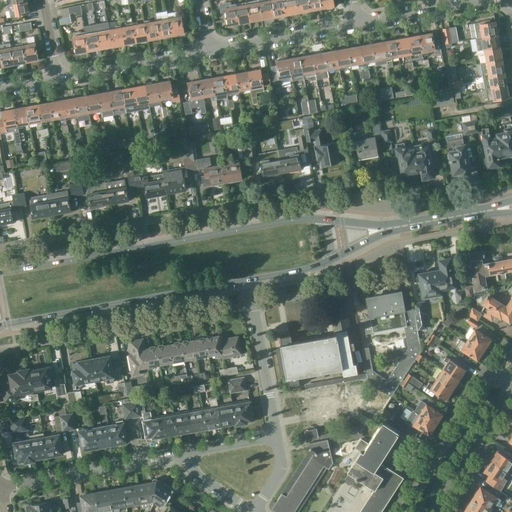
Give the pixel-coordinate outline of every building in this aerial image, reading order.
[(249,22),(261,20),(258,2),(259,2),(258,0),(256,0),(246,2),(247,2),(247,4),(246,4),(249,22)] [(261,20),(273,18),(270,0),(271,0),(270,0),(258,0),(259,2),(258,2),(261,20)] [(270,0),(271,0),(270,0),(273,18),(285,15),(282,0),(270,0)] [(282,0),(285,15),(298,13),(295,0),(282,0)] [(295,0),(298,13),(310,11),(307,0),(295,0)] [(307,0),(310,11),(322,9),(320,0),(307,0)] [(333,7),(332,0),(320,0),(322,9),(333,7)] [(27,1),(8,5),(10,17),(29,13),(27,1)] [(237,24),(249,22),(246,4),(247,4),(247,2),(241,3),(241,5),(235,6),(234,7),(237,24)] [(79,5),(68,7),(69,14),(81,12),(79,5)] [(226,26),(237,24),(234,7),(235,6),(235,5),(229,6),(230,9),(223,10),(226,26)] [(168,19),(171,36),(184,34),(181,17),(173,19),(172,13),(167,14),(167,17),(167,19),(168,19)] [(156,21),(159,38),(171,36),(168,19),(167,19),(161,20),(160,18),(155,19),(155,21),(156,21)] [(144,23),(147,40),(159,38),(156,21),(155,21),(149,22),(149,20),(143,21),(144,23)] [(480,30),(481,38),(497,34),(495,22),(490,23),(490,21),(474,24),(475,31),(480,30)] [(18,25),(19,29),(20,31),(31,29),(30,22),(18,25)] [(132,25),(135,42),(147,40),(144,23),(137,24),(137,22),(131,23),(131,25),(132,25)] [(120,25),(123,45),(135,42),(132,25),(131,25),(125,26),(125,24),(120,25)] [(12,31),(19,29),(18,25),(11,26),(7,27),(8,33),(12,32),(12,31)] [(120,25),(115,26),(115,28),(109,29),(108,29),(112,47),(123,45),(120,25)] [(108,29),(109,29),(109,27),(103,28),(103,30),(97,31),(100,49),(112,47),(108,29)] [(445,44),(451,43),(448,28),(442,30),(445,44)] [(97,31),(97,30),(90,31),(91,33),(85,34),(88,51),(100,49),(97,31)] [(85,34),(85,32),(72,34),(73,37),(76,53),(88,51),(85,34)] [(433,41),(431,34),(419,36),(423,55),(427,54),(427,52),(434,51),(434,54),(441,53),(439,40),(433,41)] [(481,38),(484,50),(500,47),(497,34),(481,38)] [(407,38),(411,57),(423,55),(419,36),(407,38)] [(395,40),(398,57),(405,56),(405,58),(411,57),(407,38),(395,40)] [(23,44),(26,63),(38,60),(35,44),(28,45),(27,42),(26,42),(26,39),(21,39),(22,43),(21,43),(21,44),(23,44)] [(395,40),(383,42),(386,59),(398,57),(395,40)] [(372,44),(375,61),(386,59),(383,42),(372,44)] [(14,65),(15,64),(26,63),(23,44),(21,44),(15,45),(15,44),(10,45),(14,65)] [(363,66),(368,66),(367,62),(375,61),(372,44),(360,47),(363,66)] [(14,65),(10,45),(5,46),(5,47),(0,48),(0,58),(2,67),(14,65)] [(348,49),(351,64),(351,66),(358,65),(358,67),(363,66),(360,47),(348,49)] [(500,47),(484,50),(486,63),(502,59),(500,47)] [(336,51),(338,64),(339,71),(344,70),(344,67),(351,66),(351,64),(348,49),(336,51)] [(324,53),(326,64),(327,70),(334,69),(334,72),(339,71),(338,64),(336,51),(324,53)] [(312,55),(313,64),(315,75),(320,74),(320,72),(327,70),(326,64),(324,53),(312,55)] [(315,75),(313,64),(312,55),(300,57),(304,78),(312,80),(316,79),(315,75)] [(288,60),(289,64),(292,81),(304,79),(304,78),(300,57),(288,60)] [(486,63),(488,75),(504,72),(502,59),(486,63)] [(277,64),(277,66),(270,67),(274,84),(292,81),(289,64),(288,60),(276,62),(277,64)] [(248,72),(251,88),(252,92),(263,90),(262,86),(270,85),(268,73),(260,75),(259,70),(248,72)] [(248,72),(236,74),(239,91),(238,91),(239,94),(244,93),(244,90),(251,88),(248,72)] [(504,72),(488,75),(491,88),(506,85),(504,72)] [(239,91),(236,74),(224,76),(227,96),(232,95),(232,93),(238,91),(239,91)] [(224,76),(212,78),(215,96),(216,96),(222,94),(223,97),(227,96),(224,76)] [(212,78),(200,80),(203,98),(204,98),(210,97),(212,106),(217,105),(216,96),(215,96),(212,78)] [(203,98),(200,80),(188,83),(190,99),(198,98),(200,107),(202,114),(206,113),(204,98),(203,98)] [(170,81),(158,83),(162,103),(166,102),(165,100),(173,99),(173,101),(180,100),(178,89),(172,90),(170,81)] [(462,81),(452,82),(454,91),(459,90),(459,87),(463,87),(462,81)] [(162,103),(158,83),(146,86),(149,103),(156,102),(156,104),(162,103)] [(509,98),(506,85),(491,88),(486,89),(488,104),(500,102),(499,100),(509,98)] [(146,86),(134,88),(138,107),(143,107),(142,104),(149,103),(146,86)] [(134,88),(122,90),(125,107),(132,106),(133,108),(138,107),(134,88)] [(122,90),(110,92),(114,112),(119,111),(118,109),(125,107),(122,90)] [(114,112),(110,92),(98,94),(102,112),(108,110),(109,113),(114,112)] [(440,93),(434,94),(437,106),(442,105),(440,93)] [(98,94),(86,96),(90,116),(95,115),(94,113),(102,112),(98,94)] [(434,94),(428,95),(430,107),(437,106),(434,94)] [(86,96),(74,98),(78,116),(85,115),(85,117),(90,116),(86,96)] [(74,98),(63,101),(66,121),(71,120),(70,117),(78,116),(74,98)] [(63,101),(51,103),(54,120),(60,119),(61,121),(66,121),(63,101)] [(51,103),(39,105),(43,125),(47,124),(46,122),(54,120),(51,103)] [(39,105),(27,107),(30,125),(37,124),(38,126),(43,125),(39,105)] [(27,107),(15,109),(19,129),(23,128),(23,126),(30,125),(27,107)] [(501,110),(502,117),(511,115),(510,108),(501,110)] [(16,129),(19,129),(15,109),(3,111),(4,118),(0,119),(0,130),(1,134),(16,131),(16,129)] [(280,118),(285,117),(289,117),(287,110),(278,112),(279,113),(280,118)] [(312,119),(302,120),(304,126),(304,129),(304,130),(312,129),(314,128),(312,119)] [(478,132),(476,120),(469,121),(471,133),(478,132)] [(469,121),(462,122),(464,134),(471,133),(469,121)] [(224,123),(223,124),(225,132),(233,130),(232,122),(224,123)] [(352,142),(352,141),(354,150),(357,150),(359,160),(378,157),(375,138),(381,136),(379,123),(368,125),(369,131),(366,131),(366,130),(350,133),(352,142)] [(497,136),(501,157),(511,154),(511,128),(511,123),(503,125),(504,131),(495,133),(496,136),(497,136)] [(306,142),(304,130),(304,129),(304,126),(297,127),(301,149),(307,148),(306,142)] [(190,135),(197,134),(196,127),(188,128),(190,135)] [(436,140),(433,127),(425,129),(427,141),(436,140)] [(390,128),(381,129),(384,142),(392,141),(390,128)] [(499,157),(501,157),(497,136),(496,136),(489,138),(487,128),(481,129),(488,167),(493,167),(494,168),(495,169),(496,169),(497,169),(498,168),(499,167),(499,166),(498,158),(499,158),(499,157)] [(312,129),(304,130),(306,142),(315,141),(316,146),(314,146),(317,162),(321,162),(321,165),(323,165),(324,166),(328,166),(329,164),(338,162),(335,142),(325,144),(322,130),(313,131),(312,129)] [(462,138),(446,140),(453,174),(454,176),(458,175),(459,173),(462,172),(462,175),(469,174),(462,138)] [(247,145),(249,157),(249,158),(255,157),(252,141),(247,141),(247,144),(247,145)] [(396,144),(402,177),(409,176),(408,173),(418,172),(414,151),(415,151),(414,147),(405,149),(404,143),(400,143),(396,144)] [(414,151),(418,172),(421,171),(423,179),(423,180),(424,181),(425,181),(426,182),(427,181),(428,181),(429,180),(429,179),(429,178),(433,177),(427,143),(418,145),(419,150),(415,151),(414,151)] [(249,157),(247,145),(241,146),(243,158),(249,157)] [(158,148),(152,149),(154,159),(160,158),(158,148)] [(290,155),(279,157),(281,171),(287,170),(287,171),(301,169),(297,148),(289,149),(290,155)] [(259,153),(260,161),(263,176),(277,173),(277,172),(281,171),(279,157),(278,149),(259,153)] [(192,170),(189,154),(189,153),(183,154),(186,169),(186,172),(192,170)] [(189,154),(192,170),(204,168),(205,176),(202,176),(203,186),(211,185),(224,183),(221,164),(212,166),(210,157),(196,159),(196,157),(195,153),(189,154)] [(231,163),(221,164),(224,183),(242,180),(238,159),(230,160),(231,163)] [(71,169),(70,162),(63,164),(64,171),(71,169)] [(163,171),(163,174),(167,193),(186,190),(184,182),(188,181),(186,172),(186,169),(182,170),(181,168),(163,171)] [(167,193),(163,174),(148,176),(148,175),(142,177),(141,174),(134,175),(136,189),(145,187),(147,197),(167,193)] [(134,175),(128,176),(130,190),(136,189),(134,175)] [(113,182),(105,183),(107,191),(109,203),(128,200),(127,197),(126,188),(124,180),(113,182)] [(82,182),(76,183),(79,196),(84,195),(83,186),(82,182)] [(105,182),(83,186),(84,195),(88,194),(90,207),(97,206),(109,203),(107,191),(105,183),(105,182)] [(76,183),(70,184),(73,197),(79,196),(76,183)] [(24,193),(19,194),(21,207),(27,206),(24,193)] [(68,193),(49,196),(52,214),(71,211),(68,193)] [(21,207),(19,194),(13,195),(15,208),(21,207)] [(30,198),(31,205),(33,217),(52,214),(49,196),(49,195),(30,198)] [(0,223),(14,221),(11,208),(10,202),(0,204),(0,223)] [(465,290),(466,298),(474,297),(473,295),(487,293),(486,288),(484,276),(489,275),(487,264),(485,265),(483,254),(474,255),(475,259),(470,260),(473,277),(469,277),(470,282),(474,282),(475,290),(473,290),(471,290),(470,286),(465,287),(465,290)] [(441,270),(438,271),(436,271),(440,294),(441,294),(441,290),(449,289),(450,295),(454,294),(456,304),(467,302),(466,298),(465,290),(455,292),(450,259),(444,260),(444,259),(444,258),(443,258),(442,258),(441,258),(440,258),(439,259),(439,260),(439,261),(441,270)] [(506,279),(505,272),(511,270),(511,259),(501,261),(500,259),(494,260),(495,263),(487,264),(489,275),(497,274),(498,280),(506,279)] [(440,294),(436,271),(419,274),(418,274),(417,275),(417,276),(417,277),(417,278),(418,279),(419,279),(423,297),(440,294)] [(368,377),(369,382),(369,383),(392,397),(416,360),(419,354),(421,351),(418,333),(413,310),(404,312),(401,293),(398,294),(398,293),(384,296),(390,330),(404,327),(408,349),(387,379),(373,370),(369,347),(363,349),(367,371),(368,377)] [(511,311),(504,307),(504,306),(486,294),(480,304),(483,306),(481,311),(486,314),(485,314),(492,319),(495,314),(500,318),(501,317),(511,323),(511,320),(511,311)] [(366,334),(390,330),(384,296),(370,298),(370,299),(367,300),(370,319),(364,320),(366,334)] [(419,331),(426,329),(424,315),(422,302),(413,303),(419,331)] [(339,352),(353,349),(354,349),(353,343),(352,343),(351,338),(348,338),(347,330),(349,330),(345,303),(331,306),(335,332),(333,332),(334,338),(331,339),(331,338),(330,338),(330,337),(329,337),(328,337),(292,343),(291,336),(280,338),(281,345),(280,346),(281,351),(277,352),(281,375),(285,375),(286,380),(288,379),(289,387),(300,385),(298,377),(342,369),(339,352)] [(480,314),(471,308),(467,315),(476,321),(480,314)] [(475,328),(479,323),(469,317),(466,322),(475,328)] [(475,330),(468,340),(484,350),(491,338),(485,334),(484,336),(475,330)] [(439,345),(442,339),(433,333),(429,338),(435,342),(439,345)] [(219,336),(206,339),(209,355),(217,354),(218,358),(222,358),(222,355),(222,354),(219,336)] [(222,338),(221,339),(220,336),(219,336),(222,354),(222,355),(222,358),(222,360),(234,358),(234,356),(241,354),(238,337),(223,340),(222,338)] [(432,347),(435,342),(429,338),(426,343),(432,347)] [(143,339),(130,342),(132,355),(129,355),(133,375),(140,374),(139,368),(147,367),(144,350),(145,350),(143,339)] [(206,339),(194,341),(197,358),(209,355),(206,339)] [(476,362),(484,350),(468,340),(466,343),(461,340),(457,347),(462,350),(471,356),(470,358),(476,362)] [(185,360),(197,358),(194,341),(182,343),(185,360)] [(182,343),(169,345),(172,362),(185,360),(182,343)] [(160,364),(172,362),(169,345),(157,347),(160,364)] [(147,367),(148,371),(153,370),(152,366),(160,364),(157,347),(145,350),(144,350),(147,367)] [(357,373),(353,349),(339,352),(342,369),(343,376),(357,373)] [(106,378),(107,383),(115,382),(110,356),(100,358),(100,356),(91,358),(96,380),(106,378)] [(445,363),(441,369),(451,376),(452,375),(459,379),(461,376),(462,377),(466,371),(446,357),(443,362),(445,363)] [(73,370),(76,389),(84,388),(83,383),(96,380),(91,358),(84,359),(84,361),(73,363),(74,370),(73,370)] [(34,370),(29,370),(33,392),(52,388),(50,378),(55,377),(53,367),(34,371),(34,370)] [(226,375),(238,373),(236,367),(225,369),(226,375)] [(29,369),(19,371),(19,372),(14,373),(14,374),(10,375),(10,377),(10,378),(9,378),(9,379),(9,380),(9,381),(10,381),(11,382),(12,387),(4,388),(5,391),(4,391),(5,398),(6,398),(7,402),(18,399),(18,394),(33,392),(29,370),(29,369)] [(445,386),(451,391),(459,379),(452,375),(451,376),(441,369),(434,379),(445,386)] [(406,379),(409,382),(419,389),(422,384),(409,374),(406,379)] [(445,386),(434,379),(431,384),(429,383),(426,388),(447,401),(451,394),(450,393),(451,391),(445,386)] [(413,387),(408,384),(405,381),(401,386),(405,389),(405,388),(410,392),(413,387)] [(125,383),(118,384),(120,397),(127,396),(125,383)] [(149,383),(131,387),(133,394),(152,391),(151,389),(151,384),(149,385),(149,383)] [(235,386),(229,386),(230,392),(246,389),(245,384),(235,386)] [(368,443),(361,439),(350,456),(356,459),(350,468),(348,467),(347,469),(348,470),(347,472),(349,473),(346,477),(346,478),(345,479),(345,480),(345,481),(346,482),(346,483),(347,484),(348,484),(349,485),(350,485),(351,485),(351,484),(352,484),(353,484),(353,483),(354,483),(354,482),(355,480),(356,481),(358,479),(368,486),(367,488),(370,490),(371,488),(374,490),(359,511),(381,511),(403,478),(388,468),(387,470),(378,464),(399,433),(387,425),(391,419),(380,412),(389,397),(374,388),(358,412),(371,420),(372,418),(381,423),(368,443)] [(67,393),(68,394),(70,406),(76,405),(74,392),(67,393)] [(70,406),(68,394),(60,396),(62,407),(70,406)] [(162,435),(159,417),(152,418),(150,412),(146,412),(143,396),(132,398),(135,418),(143,416),(147,439),(162,436),(162,435)] [(172,404),(170,397),(163,398),(165,405),(172,404)] [(287,407),(290,406),(298,405),(297,398),(286,400),(287,407)] [(236,423),(235,423),(236,425),(246,423),(246,421),(251,420),(250,413),(252,413),(250,401),(233,404),(236,423)] [(414,411),(420,415),(435,425),(443,413),(437,409),(436,411),(426,405),(421,401),(414,411)] [(123,404),(125,419),(132,418),(129,403),(123,404)] [(218,407),(221,425),(226,424),(226,425),(235,423),(236,423),(233,404),(218,407)] [(203,409),(206,428),(216,427),(216,426),(221,425),(218,407),(203,409)] [(203,409),(188,412),(192,430),(197,429),(197,430),(206,428),(203,409)] [(385,409),(383,413),(393,420),(396,416),(385,409)] [(192,430),(188,412),(174,415),(177,434),(187,432),(186,431),(192,430)] [(72,413),(66,414),(69,431),(75,430),(72,413)] [(66,414),(65,414),(59,415),(55,416),(58,432),(59,432),(69,431),(66,414)] [(162,435),(167,434),(167,435),(177,434),(174,415),(159,417),(162,435)] [(427,437),(435,425),(420,415),(413,425),(423,431),(422,433),(427,437)] [(12,427),(28,423),(27,417),(10,420),(12,427)] [(117,422),(108,424),(112,445),(127,442),(123,420),(117,422)] [(12,427),(13,432),(13,433),(29,430),(28,423),(12,427)] [(108,424),(94,426),(98,448),(107,446),(107,445),(111,444),(112,445),(108,424)] [(94,426),(79,429),(82,451),(98,448),(94,426)] [(270,505),(270,506),(270,507),(270,509),(271,510),(275,511),(294,511),(324,466),(328,469),(329,469),(333,463),(329,444),(362,437),(362,434),(360,427),(354,429),(327,434),(328,439),(327,439),(325,440),(323,440),(321,441),(320,441),(319,441),(310,443),(311,448),(309,450),(310,450),(276,503),(275,502),(273,502),(272,503),(271,504),(270,505)] [(305,432),(306,439),(317,436),(316,429),(305,432)] [(59,432),(58,432),(43,435),(47,457),(63,454),(59,432)] [(43,433),(29,436),(30,439),(34,459),(47,457),(43,435),(43,433)] [(34,459),(30,439),(13,442),(15,456),(18,455),(19,462),(24,461),(24,463),(34,461),(34,459)] [(511,460),(497,451),(490,462),(507,473),(511,466),(511,460)] [(503,479),(507,473),(490,462),(484,472),(491,476),(503,484),(506,481),(503,479)] [(488,482),(496,487),(500,490),(503,484),(491,476),(488,482)] [(160,507),(163,503),(172,489),(163,484),(162,486),(158,483),(158,482),(158,481),(157,480),(156,479),(155,479),(154,479),(153,480),(152,480),(152,481),(152,482),(152,483),(153,483),(154,494),(152,495),(153,502),(160,507)] [(153,505),(153,502),(152,495),(154,494),(153,483),(152,483),(138,485),(141,504),(142,509),(150,507),(151,508),(153,505)] [(123,488),(126,507),(141,504),(138,485),(123,488)] [(479,490),(474,497),(490,507),(495,501),(498,503),(501,499),(492,493),(482,486),(479,490)] [(126,507),(123,488),(114,489),(109,490),(112,508),(112,510),(112,511),(117,511),(120,511),(119,508),(126,507)] [(109,490),(104,491),(94,493),(97,511),(98,511),(112,510),(112,508),(109,490)] [(83,511),(97,511),(94,493),(81,496),(83,511)] [(66,508),(73,507),(71,497),(64,499),(66,508)] [(467,507),(475,511),(487,511),(490,507),(474,497),(467,507)] [(53,508),(51,501),(32,505),(31,504),(25,505),(25,511),(26,511),(27,511),(26,511),(47,511),(47,509),(53,508)]
